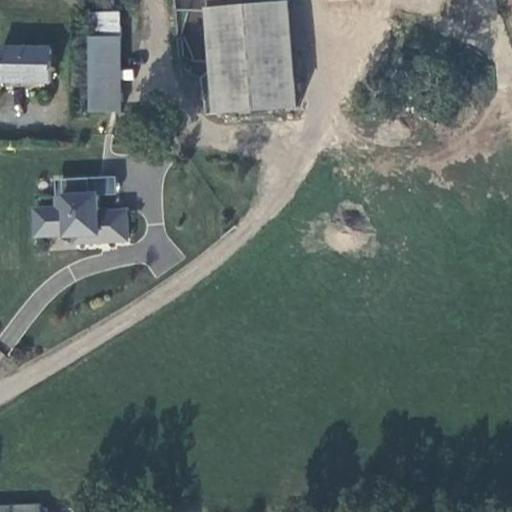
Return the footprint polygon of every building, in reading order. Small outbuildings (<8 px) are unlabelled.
[(209,0),(220,114),(300,108),(291,3),(290,3),(289,0),(209,0)] [(123,112),(122,37),(91,38),(92,112),(123,112)] [(4,48),(3,82),(52,83),(53,49),(4,48)] [(117,177),(90,178),(91,195),(100,195),(118,193),(117,177)] [(77,236),(77,243),(102,242),(101,233),(108,232),(109,239),(129,238),(128,211),(100,212),(100,195),(91,195),(90,178),(63,180),(64,196),(58,197),(58,209),(59,214),(55,215),(56,235),(68,234),(68,237),(77,236)] [(59,214),(58,209),(36,210),(37,236),(56,235),(55,215),(59,214)]
